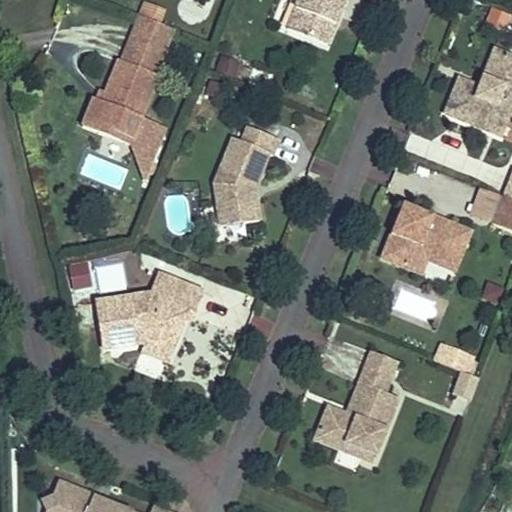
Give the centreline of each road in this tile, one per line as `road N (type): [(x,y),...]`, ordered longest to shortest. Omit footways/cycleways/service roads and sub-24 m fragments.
road 1 (residential): [(419,0),(224,485)]
road 2 (residential): [(224,485),(66,423),(48,392),(0,179)]
